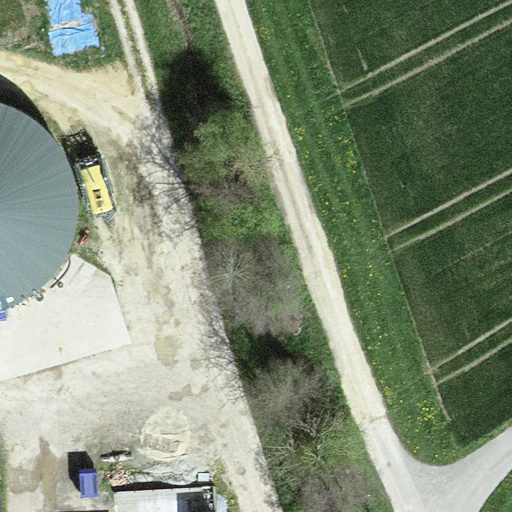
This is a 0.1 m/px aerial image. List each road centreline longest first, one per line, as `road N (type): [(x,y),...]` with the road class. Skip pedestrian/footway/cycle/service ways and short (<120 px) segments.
road 1 (track): [(389,511),(242,0)]
road 2 (track): [(120,0),(223,348)]
